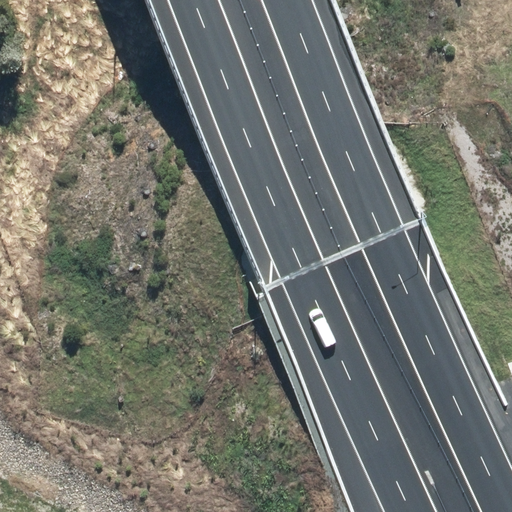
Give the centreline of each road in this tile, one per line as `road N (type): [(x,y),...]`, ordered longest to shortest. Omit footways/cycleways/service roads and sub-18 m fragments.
road 1 (motorway): [(284,0),(371,238),(505,511)]
road 2 (motorway): [(409,511),(295,273),(190,0)]
